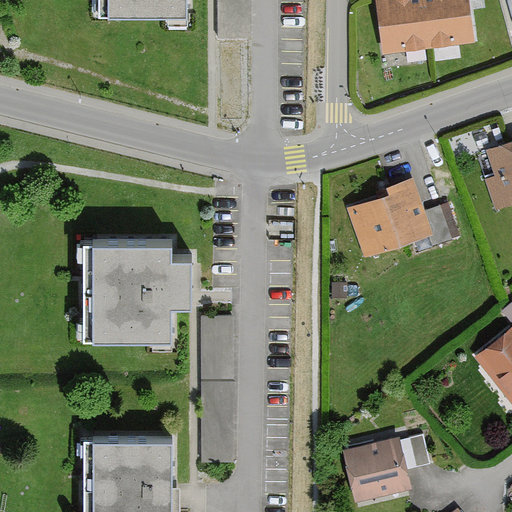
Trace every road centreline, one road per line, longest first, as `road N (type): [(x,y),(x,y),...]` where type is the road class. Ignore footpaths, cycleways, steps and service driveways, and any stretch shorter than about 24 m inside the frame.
road 1 (residential): [(335,153),(229,158),(0,100)]
road 2 (residential): [(511,91),(335,153)]
road 3 (residential): [(339,0),(335,153)]
